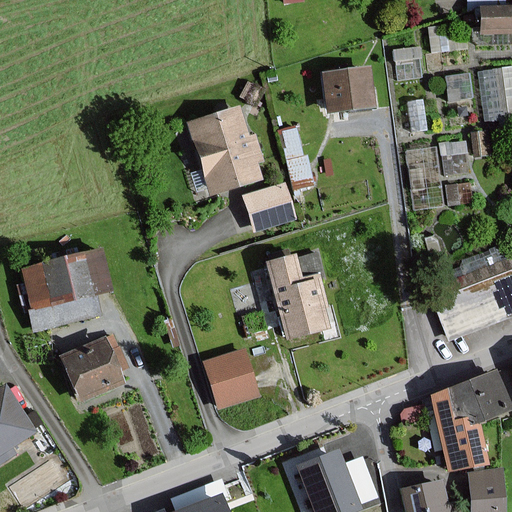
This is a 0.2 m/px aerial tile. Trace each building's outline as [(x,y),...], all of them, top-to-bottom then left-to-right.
[(511,7),(483,8),(483,32),(511,32),(511,7)] [(511,116),(511,67),(480,72),(487,120),(511,116)] [(368,68),(326,73),(331,111),(373,106),(368,68)] [(445,74),(446,96),(469,95),(468,73),(445,74)] [(240,108),(191,123),(213,193),(261,178),(240,108)] [(288,180),(306,178),(300,123),(282,125),(288,180)] [(296,218),(286,185),(246,196),(256,230),(296,218)] [(102,249),(27,266),(36,303),(111,286),(102,249)] [(295,257),(270,263),(290,336),(331,325),(317,276),(302,281),(295,257)] [(511,315),(511,273),(437,303),(451,339),(511,315)] [(107,340),(64,360),(82,397),(125,378),(107,340)] [(257,394),(244,351),(206,362),(219,406),(257,394)] [(455,420),(467,417),(470,425),(480,421),(511,409),(497,371),(448,389),(455,420)] [(37,427),(10,384),(0,390),(0,463),(18,453),(12,444),(37,427)] [(489,462),(480,421),(470,425),(467,417),(455,420),(448,389),(434,395),(450,470),(489,462)] [(344,511),(360,506),(338,451),(301,466),(319,511),(344,511)] [(504,511),(501,470),(470,472),(472,511),(504,511)] [(442,482),(403,490),(407,511),(455,511),(455,508),(448,510),(442,482)] [(228,511),(222,494),(177,511),(228,511)]
